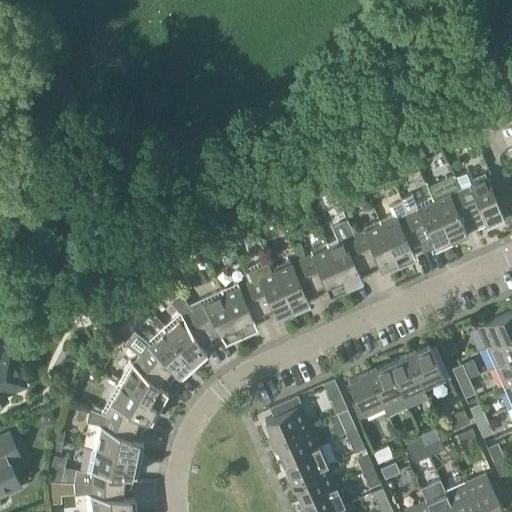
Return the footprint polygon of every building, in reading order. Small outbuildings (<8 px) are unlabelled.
[(468,123),(455,129),(464,149),(477,144),(470,129),(468,123)] [(422,147),(413,151),(417,160),(426,156),(422,147)] [(411,153),(402,157),(407,166),(416,162),(411,153)] [(468,169),(453,175),(474,221),(483,217),(485,221),(506,211),(488,168),(470,175),(468,169)] [(453,175),(427,187),(430,195),(449,237),(466,230),(464,226),(474,221),(453,175)] [(416,201),(411,191),(400,196),(400,198),(421,245),(431,240),(432,244),(449,237),(430,195),(416,201)] [(377,217),(397,260),(413,253),(411,249),(421,245),(400,198),(387,204),(390,211),(377,217)] [(397,260),(377,217),(361,224),(363,228),(353,232),(369,268),(378,264),(380,268),(397,260)] [(369,268),(353,232),(348,221),(334,227),(338,235),(325,240),(344,284),(361,277),(359,272),(369,268)] [(232,228),(226,230),(230,240),(236,237),(232,228)] [(300,256),(316,292),(326,287),(327,291),(344,284),(325,240),(309,248),(310,251),(300,256)] [(209,245),(204,247),(209,257),(214,255),(209,245)] [(269,256),(243,268),(248,279),(264,315),(273,311),(275,315),(292,307),(272,264),(269,256)] [(316,292),(300,256),(290,260),(288,257),(272,264),(292,307),(308,300),(306,296),(316,292)] [(220,287),(240,331),(256,323),(254,319),(264,315),(248,279),(237,284),(236,280),(220,287)] [(240,331),(220,287),(198,297),(200,300),(190,306),(212,340),(221,334),(223,337),(223,338),(240,331)] [(212,340),(180,291),(170,301),(178,310),(161,326),(193,361),(205,350),(203,346),(212,340)] [(114,318),(106,300),(97,304),(105,322),(114,318)] [(484,344),(511,331),(511,307),(475,323),(484,344)] [(193,361),(161,326),(146,339),(134,329),(124,341),(139,353),(170,378),(177,370),(180,373),(193,361)] [(511,331),(484,344),(493,364),(511,355),(511,331)] [(448,333),(438,337),(445,352),(455,348),(448,333)] [(407,353),(423,388),(444,378),(427,342),(415,347),(416,350),(407,353)] [(0,397),(5,396),(3,391),(6,389),(2,379),(18,372),(8,349),(0,352),(0,397)] [(170,378),(139,353),(132,361),(129,359),(117,380),(158,404),(167,389),(163,387),(170,378)] [(386,360),(406,404),(426,395),(423,388),(407,353),(399,357),(398,355),(386,360)] [(502,383),(511,378),(511,355),(493,364),(502,383)] [(406,404),(386,360),(375,365),(376,367),(368,371),(383,405),(386,413),(406,404)] [(462,361),(452,365),(458,379),(468,375),(462,361)] [(362,415),(383,405),(368,371),(360,374),(359,372),(346,378),(362,415)] [(468,375),(458,379),(465,395),(475,390),(468,375)] [(511,378),(502,383),(511,403),(511,402),(511,378)] [(158,404),(117,380),(99,411),(104,413),(142,427),(146,417),(150,419),(158,404)] [(342,398),(336,383),(325,388),(332,402),(342,398)] [(269,406),(272,413),(300,401),(297,394),(269,406)] [(480,399),(469,404),(475,419),(486,414),(480,399)] [(275,437),(309,422),(300,401),(272,413),(264,417),(269,430),(271,429),(275,437)] [(343,428),(354,423),(346,406),(335,411),(343,428)] [(142,427),(104,413),(99,411),(88,407),(86,420),(97,421),(92,446),(138,456),(142,439),(138,438),(142,427)] [(453,426),(468,419),(463,409),(448,415),(453,426)] [(486,414),(475,419),(482,434),(493,429),(486,414)] [(282,458),(318,442),(309,422),(275,437),(279,446),(276,447),(282,458)] [(354,423),(343,428),(351,445),(361,440),(354,423)] [(475,435),(470,425),(455,431),(460,442),(475,435)] [(56,427),(52,437),(62,440),(64,429),(56,427)] [(435,427),(420,434),(423,442),(439,435),(435,427)] [(0,492),(20,484),(8,457),(18,453),(8,430),(0,433),(0,492)] [(407,440),(411,448),(423,442),(420,434),(407,440)] [(439,435),(423,442),(429,456),(445,449),(439,435)] [(52,437),(51,448),(60,449),(62,440),(52,437)] [(497,440),(487,445),(493,459),(503,454),(497,440)] [(318,442),(282,458),(287,470),(289,469),(293,477),(327,462),(318,442)] [(423,442),(411,448),(417,461),(429,456),(423,442)] [(391,453),(386,443),(372,449),(376,460),(391,453)] [(90,481),(130,483),(130,472),(135,472),(138,456),(92,446),(87,470),(75,468),(73,480),(90,481)] [(362,469),(372,465),(366,450),(355,455),(362,469)] [(503,454),(493,459),(499,473),(510,469),(503,454)] [(398,469),(394,459),(379,465),(383,476),(398,469)] [(299,497),(336,481),(327,462),(293,477),(296,485),(294,486),(299,497)] [(372,465),(362,469),(368,484),(378,479),(372,465)] [(463,479),(477,511),(482,511),(487,510),(487,511),(488,511),(500,506),(484,470),(463,479)] [(419,485),(424,497),(430,511),(454,511),(444,488),(438,476),(419,485)] [(477,511),(463,479),(444,488),(454,511),(477,511)] [(130,483),(90,481),(73,480),(74,493),(86,492),(87,511),(124,511),(135,511),(134,494),(132,494),(129,494),(130,483)] [(336,481),(299,497),(304,509),(307,508),(308,511),(319,511),(344,501),(336,481)] [(379,509),(390,504),(381,484),(370,489),(379,509)] [(430,511),(424,497),(403,506),(405,511),(430,511)] [(349,511),(344,501),(319,511),(349,511)]
